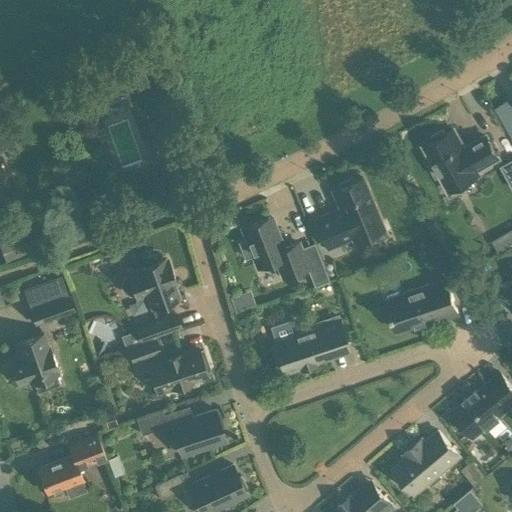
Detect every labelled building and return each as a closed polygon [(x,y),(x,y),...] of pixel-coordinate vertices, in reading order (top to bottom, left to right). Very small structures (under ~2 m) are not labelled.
[(432,141),(424,146),(433,162),(428,164),(435,177),(440,174),(448,189),(478,173),(475,169),(497,157),(485,136),(470,144),(471,146),(464,149),(453,130),(445,134),(443,130),(430,137),(432,141)] [(511,159),(501,165),(511,184),(511,159)] [(332,211),(315,218),(327,247),(352,237),(354,241),(370,234),(367,227),(380,221),(362,177),(356,180),(351,178),(340,182),(338,187),(332,189),(340,209),(332,213),(332,211)] [(246,239),(239,242),(245,258),(252,255),(257,266),(271,261),(273,265),(277,263),(283,277),(307,268),(314,285),(328,280),(314,243),(300,248),(298,242),(283,248),(271,216),(242,228),(246,239)] [(20,232),(0,240),(0,248),(6,264),(29,254),(20,232)] [(121,283),(120,285),(121,287),(121,288),(122,290),(123,291),(124,293),(126,294),(129,295),(131,295),(132,295),(134,295),(134,294),(136,298),(146,294),(151,306),(178,296),(174,284),(175,283),(166,258),(165,259),(164,258),(137,268),(137,269),(126,273),(127,275),(125,276),(124,276),(123,278),(122,280),(121,281),(121,283)] [(60,274),(23,288),(31,310),(35,324),(73,310),(60,274)] [(389,298),(386,299),(397,330),(414,324),(415,328),(458,313),(447,278),(402,293),(401,290),(388,294),(389,298)] [(136,327),(137,330),(122,336),(125,345),(127,345),(128,346),(154,337),(154,336),(180,326),(175,313),(136,327)] [(275,345),(271,346),(276,361),(280,360),(284,372),(299,366),(299,368),(314,363),(314,361),(329,356),(328,352),(346,346),(347,350),(348,350),(337,316),(317,323),(318,326),(274,341),(275,345)] [(20,355),(9,359),(18,384),(29,380),(30,382),(32,381),(36,392),(59,384),(55,373),(57,372),(57,370),(58,370),(49,345),(48,345),(43,333),(16,343),(20,355)] [(159,352),(154,339),(154,337),(128,346),(133,361),(159,352)] [(197,348),(148,364),(157,391),(206,374),(197,348)] [(466,402),(453,412),(473,436),(485,425),(487,428),(500,417),(498,415),(511,402),(511,386),(501,372),(478,391),(476,389),(464,399),(466,402)] [(163,409),(136,418),(141,434),(162,427),(166,440),(175,436),(181,454),(225,439),(220,426),(223,425),(219,411),(216,412),(215,409),(168,424),(163,409)] [(407,457),(393,468),(414,493),(427,482),(430,485),(440,477),(437,474),(459,455),(438,430),(425,441),(422,438),(403,453),(407,457)] [(76,453),(38,467),(48,492),(65,486),(69,496),(85,490),(81,480),(82,479),(78,467),(106,457),(97,433),(72,442),(76,453)] [(180,473),(154,485),(160,499),(180,490),(186,503),(195,499),(200,511),(205,511),(209,510),(209,511),(212,511),(224,507),(223,504),(246,493),(244,490),(247,489),(241,475),(238,477),(232,464),(192,482),(187,470),(180,473)] [(339,507),(332,511),(387,511),(394,506),(371,479),(351,496),(350,495),(337,505),(339,507)] [(471,489),(454,503),(458,508),(454,511),(455,511),(474,511),(483,505),(471,489)]
